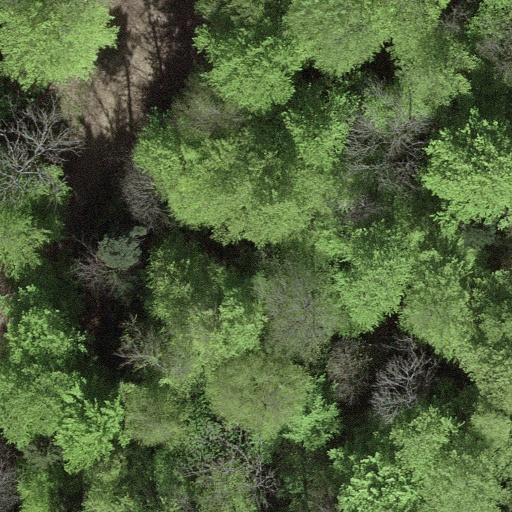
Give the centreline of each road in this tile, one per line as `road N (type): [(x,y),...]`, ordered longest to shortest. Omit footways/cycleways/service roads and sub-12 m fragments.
road 1 (track): [(156,0),(131,100),(0,339)]
road 2 (track): [(131,100),(267,0)]
